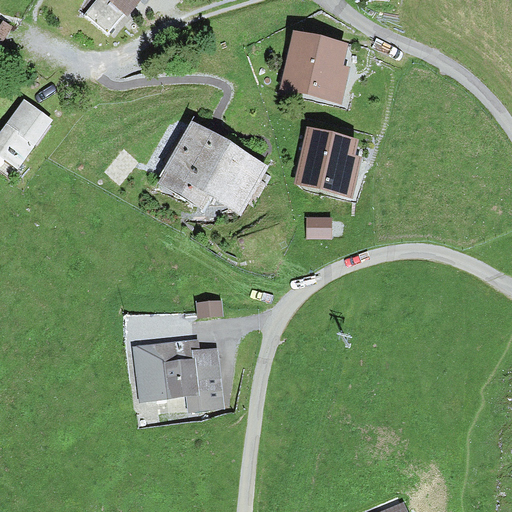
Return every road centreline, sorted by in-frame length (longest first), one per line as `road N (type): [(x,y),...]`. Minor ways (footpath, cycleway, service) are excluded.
road 1 (track): [(511,285),(419,248),(309,278),(274,322),(261,368),(244,511)]
road 2 (track): [(241,0),(90,60),(6,50)]
road 3 (track): [(332,0),(464,79),(511,137)]
